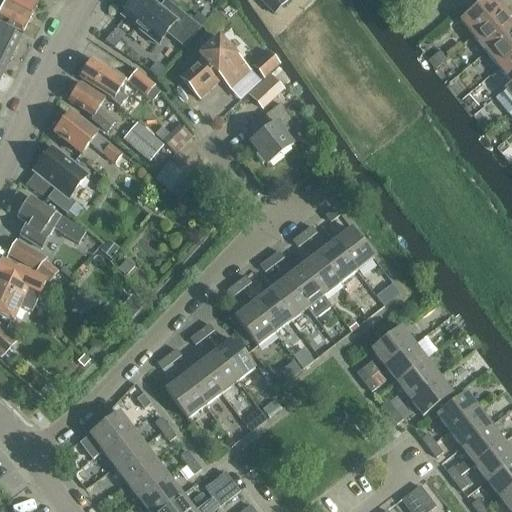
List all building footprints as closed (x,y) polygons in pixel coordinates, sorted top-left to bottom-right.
[(0,0),(31,17),(40,0),(39,0),(0,0)] [(0,0),(0,22),(22,34),(31,17),(0,0)] [(122,17),(158,46),(167,34),(184,48),(199,29),(165,2),(160,9),(148,0),(135,0),(133,3),(128,2),(122,10),(124,15),(122,17)] [(259,0),(274,15),(290,0),(259,0)] [(486,0),(459,22),(472,38),(511,5),(511,0),(505,0),(501,4),(501,5),(496,9),(489,0),(486,0)] [(511,5),(472,38),(486,54),(511,32),(511,27),(507,21),(511,17),(511,18),(511,17),(511,5)] [(0,50),(12,57),(20,40),(0,29),(0,50)] [(511,32),(486,54),(498,70),(511,58),(511,32)] [(250,73),(219,39),(198,57),(201,60),(180,79),(200,101),(221,82),(229,92),(250,73)] [(0,72),(3,74),(12,57),(0,50),(0,72)] [(269,54),(252,69),(263,81),(278,67),(275,60),(269,54)] [(511,58),(498,70),(511,85),(511,84),(511,58)] [(80,79),(105,96),(120,108),(128,99),(118,91),(124,81),(92,60),(80,79)] [(136,72),(127,83),(152,103),(159,93),(155,87),(136,72)] [(249,96),(260,109),(281,90),(269,77),(249,96)] [(91,120),(107,133),(115,124),(99,110),(105,100),(80,84),(68,103),(92,118),(91,120)] [(250,145),(267,167),(293,147),(283,135),(296,126),(280,105),(250,128),(258,138),(250,145)] [(89,145),(114,165),(121,156),(70,115),(63,124),(60,123),(55,130),(56,132),(54,135),(80,156),(89,145)] [(124,140),(150,162),(163,147),(137,125),(124,140)] [(166,143),(174,150),(182,141),(174,134),(166,143)] [(52,149),(33,173),(55,190),(48,200),(66,215),(75,204),(69,200),(87,177),(52,149)] [(155,180),(163,187),(177,170),(169,163),(155,180)] [(163,187),(172,194),(186,177),(177,170),(163,187)] [(186,177),(172,194),(181,201),(195,184),(186,177)] [(17,219),(42,235),(50,222),(55,225),(53,230),(78,246),(85,234),(30,199),(17,219)] [(325,217),(330,224),(340,216),(335,210),(325,217)] [(46,238),(28,227),(22,236),(40,247),(46,238)] [(311,228),(302,235),(307,242),(316,235),(311,228)] [(351,231),(334,243),(357,273),(373,260),(351,231)] [(307,242),(302,235),(292,243),(297,249),(307,242)] [(16,242),(8,256),(36,273),(45,263),(46,260),(16,242)] [(334,243),(318,256),(340,285),(357,273),(334,243)] [(278,253),(269,260),(274,267),(284,260),(278,253)] [(318,256),(301,268),(324,298),(340,285),(318,256)] [(377,259),(360,271),(384,306),(377,294),(393,283),(377,259)] [(274,267),(269,260),(259,267),(264,274),(274,267)] [(118,269),(126,277),(134,268),(126,261),(118,269)] [(0,288),(28,301),(32,293),(28,291),(34,276),(3,262),(1,265),(0,265),(0,288)] [(45,263),(36,273),(34,276),(50,283),(58,274),(45,263)] [(301,268),(285,281),(307,311),(324,298),(301,268)] [(246,278),(236,285),(241,292),(251,285),(246,278)] [(285,281),(268,294),(291,323),(307,311),(285,281)] [(394,284),(379,295),(386,305),(401,294),(394,284)] [(241,292),(236,285),(227,292),(232,299),(241,292)] [(28,301),(0,288),(0,316),(13,323),(20,308),(25,310),(28,301)] [(268,294),(251,306),(274,336),(291,323),(268,294)] [(274,336),(251,306),(235,319),(257,348),(274,336)] [(0,353),(4,357),(13,347),(6,340),(10,336),(0,326),(0,353)] [(209,326),(199,333),(204,340),(214,332),(209,326)] [(371,352),(384,368),(414,346),(401,329),(371,352)] [(204,340),(199,333),(190,340),(195,347),(204,340)] [(232,341),(215,354),(238,383),(254,371),(232,341)] [(384,368),(397,385),(426,362),(414,346),(384,368)] [(176,351),(166,358),(172,365),(181,358),(176,351)] [(215,354),(198,366),(221,396),(238,383),(215,354)] [(172,365),(166,358),(157,365),(162,372),(172,365)] [(397,385),(409,402),(439,379),(426,362),(397,385)] [(198,366),(182,379),(205,409),(221,396),(198,366)] [(356,375),(363,384),(370,379),(363,370),(356,375)] [(205,409),(182,379),(165,391),(188,421),(205,409)] [(370,379),(363,384),(371,394),(378,389),(370,379)] [(439,379),(409,402),(422,418),(452,396),(439,379)] [(237,407),(247,400),(237,386),(228,393),(237,407)] [(436,417),(449,434),(479,412),(466,395),(436,417)] [(137,401),(144,411),(151,405),(143,396),(137,401)] [(381,408),(389,417),(395,412),(388,403),(381,408)] [(395,412),(389,417),(396,427),(403,422),(412,415),(405,406),(395,412)] [(449,434),(462,451),(491,428),(479,412),(449,434)] [(90,437),(102,453),(132,431),(119,414),(90,437)] [(155,425),(162,434),(169,429),(161,419),(155,425)] [(462,451),(474,467),(504,445),(491,428),(462,451)] [(169,429),(162,434),(169,444),(176,438),(169,429)] [(102,453),(115,470),(144,447),(132,431),(102,453)] [(421,441),(429,450),(435,445),(428,436),(421,441)] [(435,445),(429,450),(436,460),(442,454),(435,445)] [(474,467),(487,484),(511,464),(511,455),(504,445),(474,467)] [(115,470),(127,486),(157,464),(144,447),(115,470)] [(180,457),(187,467),(194,462),(186,452),(180,457)] [(194,462),(187,467),(194,477),(201,471),(194,462)] [(127,486),(140,503),(169,480),(157,464),(127,486)] [(511,464),(487,484),(499,500),(511,490),(511,464)] [(446,473),(454,483),(460,478),(453,468),(446,473)] [(205,490),(212,500),(233,484),(225,474),(205,490)] [(460,478),(454,483),(461,492),(467,487),(460,478)] [(140,503),(146,511),(161,511),(182,497),(169,480),(140,503)] [(233,484),(212,500),(219,509),(240,493),(233,484)] [(420,488),(410,495),(423,511),(431,511),(436,509),(420,488)] [(511,511),(511,490),(499,500),(508,511),(511,511)] [(423,511),(410,495),(401,502),(408,511),(423,511)] [(161,511),(193,511),(182,497),(161,511)] [(471,506),(475,511),(483,511),(485,510),(478,501),(471,506)]
